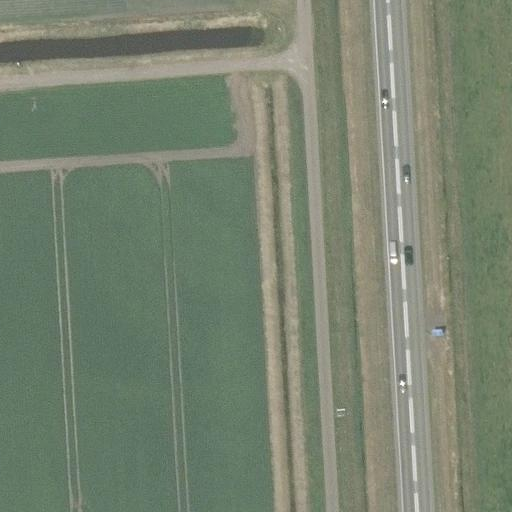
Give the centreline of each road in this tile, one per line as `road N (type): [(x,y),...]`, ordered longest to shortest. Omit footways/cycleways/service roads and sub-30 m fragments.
road 1 (unclassified): [(331,511),(301,0)]
road 2 (trunk): [(413,511),(385,0)]
